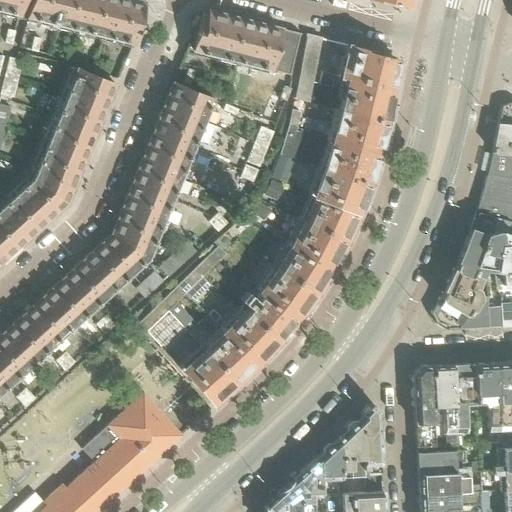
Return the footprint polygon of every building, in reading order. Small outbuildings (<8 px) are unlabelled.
[(0,0),(0,14),(9,17),(10,12),(17,14),(20,0),(0,0)] [(81,30),(87,0),(20,0),(17,14),(16,18),(24,20),(27,21),(25,27),(33,29),(35,23),(71,32),(72,28),(81,30)] [(133,0),(87,0),(81,30),(88,32),(87,36),(131,47),(135,38),(143,2),(133,0)] [(268,69),(278,28),(214,12),(213,15),(206,14),(205,18),(200,17),(193,45),(188,44),(185,53),(191,54),(192,50),(268,69)] [(278,28),(268,69),(288,74),(299,33),(278,28)] [(12,44),(15,31),(8,29),(4,42),(12,44)] [(308,102),(320,39),(306,35),(295,99),(308,102)] [(37,52),(40,39),(33,37),(30,50),(37,52)] [(336,109),(387,122),(391,103),(392,99),(393,93),(394,86),(396,72),(396,67),(394,66),(394,64),(392,64),(389,60),(390,58),(383,56),(383,55),(347,45),(340,76),(340,77),(344,78),(336,109)] [(66,59),(73,60),(76,47),(69,46),(66,59)] [(76,47),(73,60),(79,62),(82,49),(76,47)] [(9,57),(7,63),(21,66),(22,60),(17,59),(9,57)] [(108,76),(113,63),(106,60),(101,74),(108,76)] [(7,63),(6,69),(19,72),(21,66),(7,63)] [(50,72),(51,66),(38,64),(37,69),(50,72)] [(47,116),(94,135),(115,85),(111,83),(93,75),(76,68),(75,69),(68,66),(47,116)] [(6,69),(4,75),(18,79),(19,72),(6,69)] [(152,132),(191,148),(194,141),(197,143),(215,100),(188,89),(195,71),(188,69),(181,86),(172,83),(152,132)] [(331,87),(334,75),(322,72),(319,84),(331,87)] [(4,75),(3,81),(16,85),(18,79),(4,75)] [(3,81),(1,88),(15,91),(16,85),(3,81)] [(279,97),(279,98),(285,101),(286,101),(291,89),(289,88),(284,86),(279,97)] [(1,88),(0,91),(0,93),(0,94),(13,97),(15,91),(1,88)] [(511,151),(511,102),(508,103),(500,106),(495,134),(492,149),(511,151)] [(0,110),(9,113),(10,107),(0,104),(0,110)] [(235,115),(238,109),(225,104),(222,110),(235,115)] [(293,158),(320,166),(370,184),(379,156),(382,140),(387,122),(336,109),(328,138),(299,129),(298,131),(295,131),(300,112),(291,110),(279,154),(293,158)] [(0,110),(0,117),(7,119),(9,113),(0,110)] [(71,191),(94,135),(47,116),(26,166),(35,169),(34,171),(49,177),(47,182),(71,191)] [(260,126),(258,132),(271,137),(273,131),(260,126)] [(131,182),(171,198),(174,191),(178,192),(192,158),(188,156),(191,148),(152,132),(131,182)] [(258,132),(255,138),(269,143),(271,137),(258,132)] [(255,138),(253,144),(266,149),(269,143),(255,138)] [(253,144),(251,150),(264,155),(266,149),(253,144)] [(251,150),(248,155),(261,161),(264,155),(251,150)] [(248,155),(246,161),(259,167),(261,161),(248,155)] [(0,166),(9,170),(11,165),(0,160),(0,166)] [(508,180),(511,179),(511,165),(489,163),(487,171),(486,173),(508,180)] [(242,170),(255,175),(257,170),(244,165),(242,170)] [(23,175),(0,195),(0,212),(26,241),(66,204),(71,191),(47,182),(49,177),(34,171),(35,169),(26,166),(23,175)] [(360,211),(370,184),(320,166),(309,193),(311,194),(299,219),(346,241),(351,231),(350,229),(358,211),(360,211)] [(252,182),(255,175),(242,170),(239,177),(252,182)] [(511,326),(511,302),(499,303),(499,306),(487,306),(487,296),(480,297),(478,288),(476,288),(483,271),(484,270),(500,273),(501,285),(511,284),(511,179),(508,180),(486,173),(477,207),(464,242),(449,277),(432,310),(430,313),(436,324),(445,330),(511,326)] [(110,234),(108,236),(128,257),(122,263),(133,276),(143,266),(140,263),(147,256),(154,240),(158,242),(171,207),(168,205),(171,198),(131,182),(110,234)] [(260,202),(252,212),(260,218),(268,208),(260,202)] [(0,264),(26,241),(0,212),(0,264)] [(217,212),(212,217),(222,227),(227,222),(217,212)] [(257,219),(245,212),(241,216),(254,223),(257,219)] [(217,232),(222,227),(212,217),(207,221),(217,232)] [(274,266),(316,293),(322,285),(322,282),(330,267),(338,253),(341,252),(346,241),(299,219),(287,243),(274,266)] [(274,234),(273,235),(282,241),(285,236),(275,231),(274,234)] [(128,280),(133,276),(122,263),(128,257),(108,236),(62,278),(90,309),(95,304),(98,307),(128,280)] [(184,242),(182,245),(191,255),(196,251),(186,240),(184,242)] [(182,245),(177,249),(186,259),(191,255),(182,245)] [(212,251),(219,260),(225,254),(217,246),(212,251)] [(177,249),(172,253),(182,264),(186,259),(177,249)] [(219,260),(212,251),(206,257),(214,265),(219,260)] [(172,253),(167,258),(177,268),(182,264),(172,253)] [(214,265),(206,257),(201,262),(208,271),(214,265)] [(167,258),(163,262),(172,272),(177,268),(167,258)] [(167,277),(172,272),(163,262),(158,266),(167,277)] [(208,271),(201,262),(195,268),(202,276),(208,271)] [(239,310),(278,342),(286,333),(286,331),(307,304),(309,304),(316,293),(274,266),(273,267),(258,289),(239,310)] [(202,276),(195,268),(189,274),(197,282),(202,276)] [(153,270),(149,275),(158,285),(163,281),(153,270)] [(197,282),(189,274),(184,279),(191,287),(197,282)] [(149,275),(144,279),(153,289),(158,285),(149,275)] [(191,287),(185,293),(195,302),(212,285),(202,276),(197,282),(191,287)] [(247,291),(252,283),(243,277),(238,284),(247,291)] [(84,314),(90,309),(62,278),(21,315),(50,345),(55,340),(58,343),(87,317),(84,314)] [(139,283),(149,294),(153,289),(144,279),(139,283)] [(191,287),(184,279),(178,285),(185,293),(191,287)] [(144,298),(149,294),(139,283),(134,288),(144,298)] [(185,293),(178,285),(172,291),(179,299),(185,293)] [(179,299),(172,291),(166,296),(173,305),(176,302),(179,299)] [(173,305),(166,296),(160,302),(167,310),(173,305)] [(167,310),(160,302),(154,307),(162,316),(167,310)] [(271,351),(278,342),(239,310),(222,328),(217,323),(207,314),(197,323),(176,302),(173,305),(167,310),(187,331),(188,332),(202,347),(235,385),(244,377),(244,374),(256,362),(268,351),(271,351)] [(162,316),(154,307),(149,313),(157,321),(162,316)] [(147,331),(146,332),(165,352),(187,331),(167,310),(162,316),(157,321),(151,326),(147,331)] [(157,321),(149,313),(144,318),(151,326),(157,321)] [(44,350),(50,345),(21,315),(0,334),(0,369),(14,384),(19,379),(47,354),(44,350)] [(100,319),(109,330),(114,325),(105,315),(100,319)] [(151,326),(144,318),(138,323),(146,332),(147,331),(151,326)] [(109,330),(100,319),(94,324),(104,334),(109,330)] [(235,385),(202,347),(199,350),(180,368),(179,369),(211,404),(224,393),(227,393),(235,385)] [(60,356),(69,366),(74,361),(65,351),(60,356)] [(69,366),(60,356),(55,360),(64,370),(69,366)] [(511,403),(511,362),(495,363),(499,442),(510,442),(509,432),(511,432),(510,404),(511,403)] [(487,443),(499,442),(495,363),(473,364),(475,405),(483,405),(485,433),(487,433),(487,443)] [(475,405),(473,364),(451,365),(455,445),(463,445),(462,435),(466,434),(464,406),(475,405)] [(446,445),(455,445),(451,365),(429,366),(431,407),(440,407),(442,436),(445,435),(446,445)] [(431,407),(429,366),(419,367),(412,375),(415,447),(434,446),(431,407)] [(0,395),(14,384),(0,369),(0,395)] [(30,402),(34,398),(25,388),(20,392),(30,402)] [(30,402),(20,392),(15,397),(24,407),(30,402)] [(111,458),(131,480),(180,435),(142,394),(81,449),(93,462),(91,464),(97,471),(111,458)] [(357,421),(359,458),(362,458),(363,470),(368,469),(368,473),(381,472),(377,410),(371,404),(368,404),(360,414),(360,421),(357,421)] [(350,459),(359,458),(357,421),(355,421),(334,440),(337,478),(351,477),(350,459)] [(320,479),(337,478),(334,440),(317,456),(318,496),(321,496),(320,479)] [(492,472),(511,470),(511,448),(496,449),(497,466),(492,467),(492,472)] [(417,475),(466,473),(479,472),(479,467),(461,467),(461,461),(464,461),(464,451),(434,452),(416,453),(417,475)] [(313,511),(312,496),(318,496),(317,456),(298,474),(299,511),(313,511)] [(95,511),(131,480),(111,458),(97,471),(91,464),(65,488),(61,485),(42,502),(46,506),(38,511),(95,511)] [(511,489),(511,470),(492,472),(492,478),(499,478),(500,490),(504,490),(511,489)] [(418,494),(468,491),(468,476),(466,476),(466,473),(417,475),(418,494)] [(299,511),(298,474),(263,505),(260,511),(299,511)] [(480,511),(488,511),(488,491),(468,492),(468,491),(418,494),(418,511),(457,511),(457,506),(480,504),(480,511)] [(372,493),(365,494),(341,495),(341,511),(382,511),(382,493),(372,493)]
